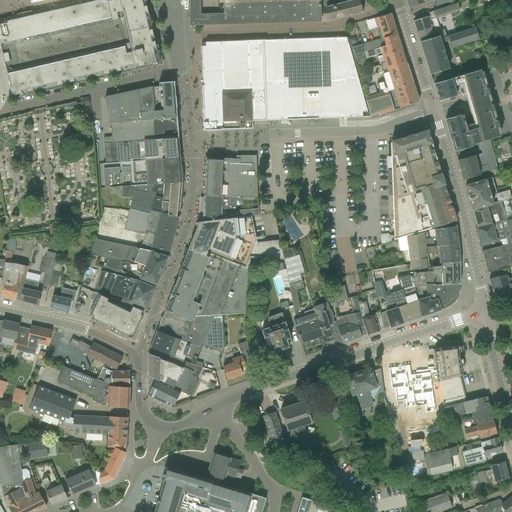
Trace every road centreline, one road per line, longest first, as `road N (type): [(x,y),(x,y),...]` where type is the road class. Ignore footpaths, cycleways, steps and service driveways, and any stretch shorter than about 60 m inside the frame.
road 1 (tertiary): [(485,310),(395,0)]
road 2 (tertiary): [(0,310),(92,333),(138,354),(138,404),(161,429),(215,404)]
road 3 (tertiary): [(215,404),(485,310)]
road 4 (residential): [(0,106),(166,68)]
road 5 (residential): [(273,511),(264,478),(215,404)]
